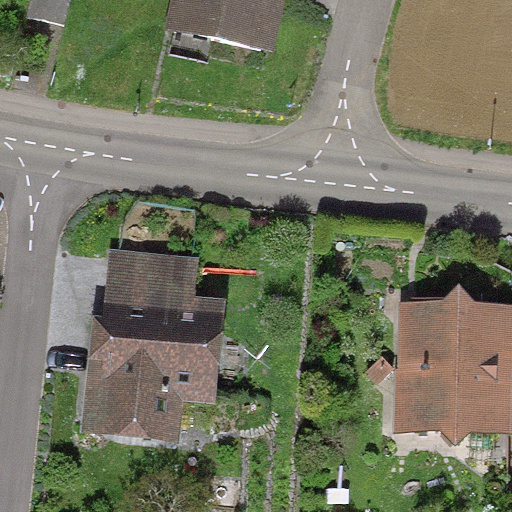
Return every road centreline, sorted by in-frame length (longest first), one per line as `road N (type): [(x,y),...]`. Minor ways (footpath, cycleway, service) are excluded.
road 1 (residential): [(42,145),(3,511)]
road 2 (tertiary): [(42,145),(332,181)]
road 3 (residential): [(332,181),(362,0)]
road 4 (tertiary): [(332,181),(511,201)]
